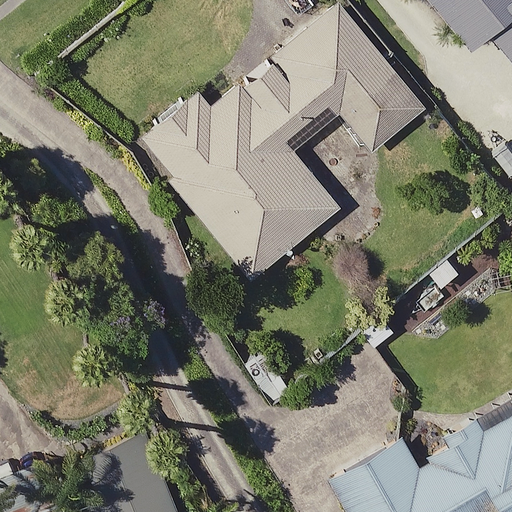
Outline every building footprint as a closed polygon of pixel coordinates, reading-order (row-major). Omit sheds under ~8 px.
[(511,0),(446,0),(488,49),(502,37),(511,47),(511,0)] [(429,109),(343,1),(214,104),(204,92),(146,139),(255,276),(343,207),(289,139),(336,101),(376,151),(429,109)] [(457,247),(429,268),(449,295),(477,274),(457,247)] [(511,511),(511,397),(479,417),(450,435),(457,445),(422,466),(405,437),(335,479),(354,511),(511,511)] [(176,511),(136,414),(68,443),(97,511),(176,511)] [(73,511),(67,496),(27,511),(73,511)]
